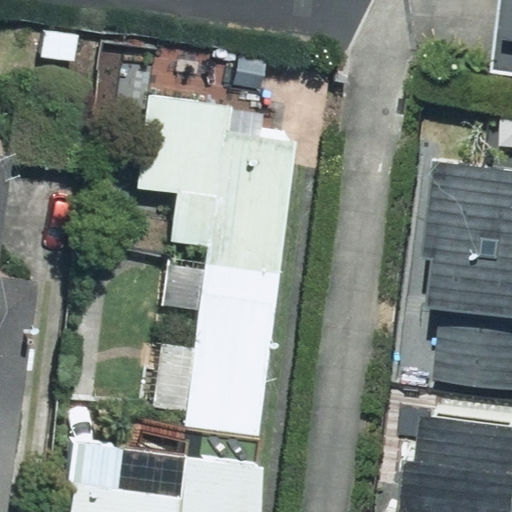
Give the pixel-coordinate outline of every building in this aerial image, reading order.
[(511,0),(496,0),(496,19),(493,69),(511,70),(511,0)] [(186,345),(148,341),(142,403),(180,407),(178,421),(249,429),(280,125),(248,122),(250,100),(223,97),(141,89),(129,208),(199,215),(186,345)] [(432,381),(511,387),(511,157),(428,150),(415,291),(440,293),(432,381)] [(0,461),(22,269),(0,266),(0,461)] [(507,511),(511,460),(511,403),(431,396),(406,394),(396,506),(375,504),(373,511),(507,511)] [(49,430),(40,511),(232,511),(239,451),(49,430)]
